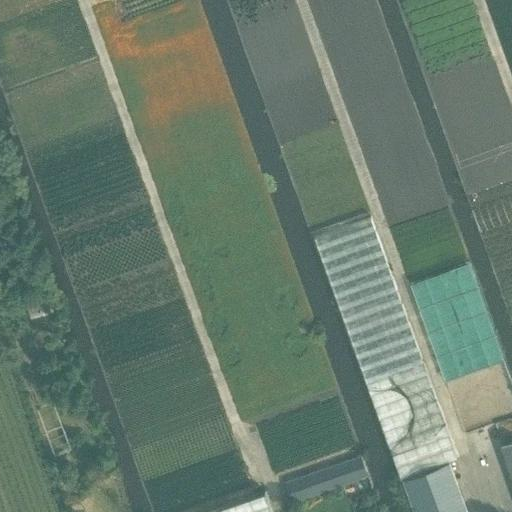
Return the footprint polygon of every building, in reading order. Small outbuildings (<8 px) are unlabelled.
[(371,219),(315,239),(365,380),(400,476),(403,475),(448,460),(457,457),(371,219)] [(511,437),(500,442),(511,475),(511,437)] [(291,501),(368,475),(361,455),(284,481),(291,501)] [(466,511),(448,460),(403,475),(416,511),(466,511)] [(273,511),(266,491),(204,511),(273,511)]
